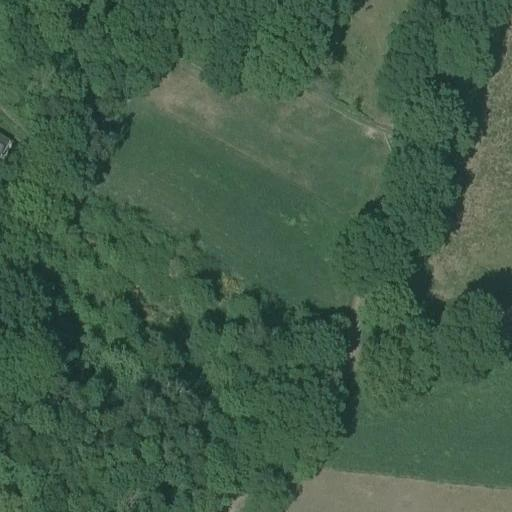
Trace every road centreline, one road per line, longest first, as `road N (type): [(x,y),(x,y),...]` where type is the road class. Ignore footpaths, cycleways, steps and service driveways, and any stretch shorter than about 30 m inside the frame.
road 1 (track): [(450,0),(448,37),(406,191),(350,363)]
road 2 (track): [(350,363),(314,392),(224,511)]
road 3 (track): [(350,363),(511,316)]
